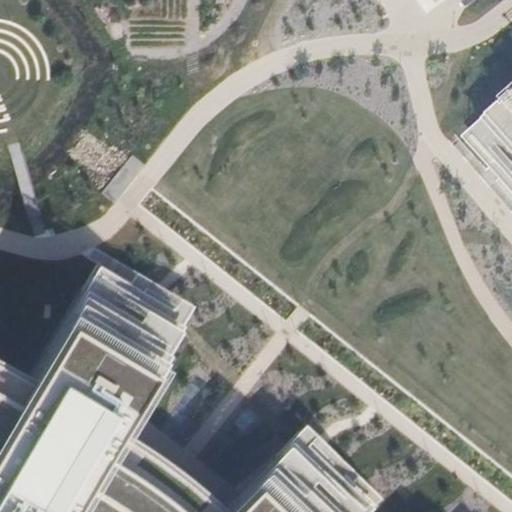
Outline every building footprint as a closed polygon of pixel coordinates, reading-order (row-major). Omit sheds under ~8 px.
[(511,89),(459,136),(511,196),(511,89)] [(337,187),(356,211),(381,190),(362,167),(337,187)] [(488,195),(498,186),(482,168),(472,176),(488,195)] [(0,511),(347,511),(370,488),(300,422),(216,507),(161,463),(103,429),(162,335),(76,285),(23,375),(0,363),(0,511)] [(227,444),(214,460),(232,474),(245,458),(227,444)]
